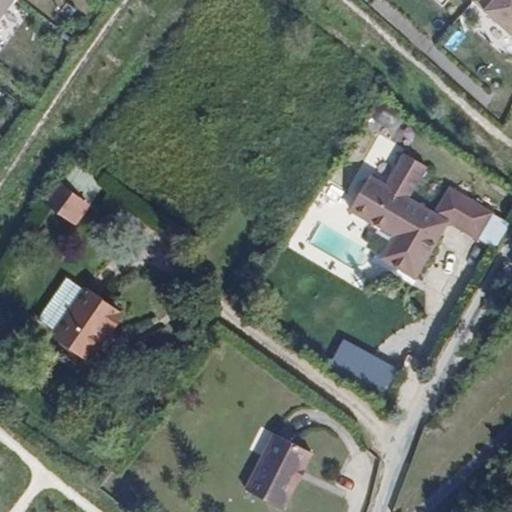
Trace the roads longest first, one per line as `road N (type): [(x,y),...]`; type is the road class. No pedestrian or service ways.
road 1 (residential): [(372,511),(430,372),(511,229)]
road 2 (unknown): [(186,282),(392,452)]
